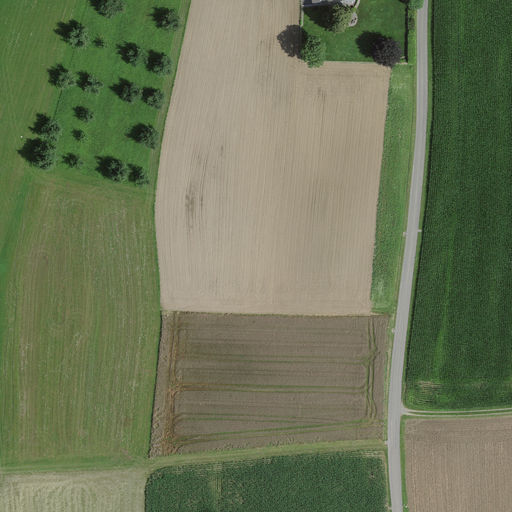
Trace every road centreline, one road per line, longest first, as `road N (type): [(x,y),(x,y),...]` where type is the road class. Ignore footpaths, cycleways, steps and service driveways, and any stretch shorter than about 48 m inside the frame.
road 1 (unclassified): [(397,511),(393,395),(419,152),(423,0)]
road 2 (track): [(393,395),(405,409),(511,412)]
